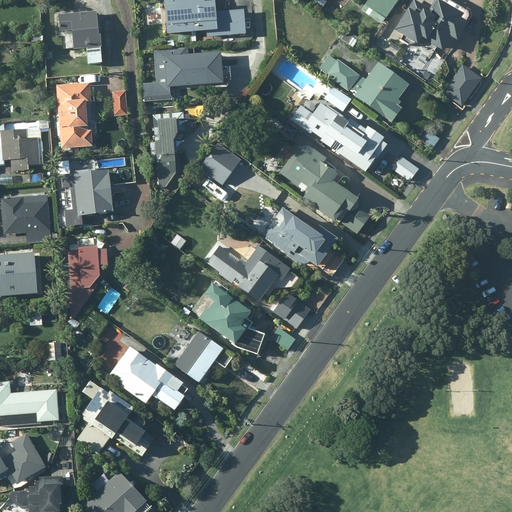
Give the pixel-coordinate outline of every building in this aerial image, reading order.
[(205,37),(245,34),(243,9),(216,11),(214,0),(163,0),(167,36),(205,32),(205,37)] [(329,3),(324,0),(315,0),(313,4),(324,11),(329,3)] [(404,0),(373,0),(365,12),(386,26),(404,0)] [(473,10),(455,0),(436,0),(431,9),(416,0),(414,0),(408,10),(411,12),(399,31),(423,44),(427,36),(433,39),(431,42),(445,50),(447,47),(449,48),(456,38),(460,40),(475,17),(473,10)] [(104,65),(100,14),(61,17),(63,34),(75,32),(77,52),(90,51),(91,66),(104,65)] [(346,30),(341,39),(354,48),(360,39),(346,30)] [(176,89),(228,85),(226,55),(180,58),(179,48),(155,50),(158,84),(151,85),(152,103),(176,101),(176,89)] [(356,96),(396,124),(405,110),(400,106),(403,102),(401,101),(410,87),(379,65),(368,80),(340,60),(339,61),(330,56),(320,71),(351,92),(353,89),(358,93),(356,96)] [(483,79),(462,65),(443,92),(464,107),(466,103),(483,79)] [(92,84),(58,86),(63,151),(96,148),(95,133),(90,133),(90,130),(93,130),(91,104),(93,103),(92,84)] [(333,88),(324,100),(342,113),(351,101),(333,88)] [(127,92),(114,93),(117,118),(129,117),(127,92)] [(354,130),(323,108),(311,126),(316,130),(317,128),(322,131),(323,142),(370,175),(391,145),(359,123),(354,130)] [(163,142),(158,142),(161,186),(169,185),(177,175),(186,161),(184,139),(188,132),(187,119),(161,122),(163,142)] [(433,151),(440,139),(424,129),(417,141),(433,151)] [(31,166),(41,165),(39,138),(29,139),(28,130),(2,132),(4,161),(13,161),(13,172),(31,171),(31,166)] [(329,160),(316,150),(312,156),(305,151),(288,173),(297,178),(297,179),(310,188),(304,198),(359,236),(377,211),(335,183),(341,175),(326,164),(329,160)] [(232,170),(207,152),(197,165),(222,183),(232,170)] [(411,181),(419,170),(402,158),(393,169),(411,181)] [(116,213),(111,171),(63,176),(64,189),(77,187),(80,211),(66,213),(68,228),(85,226),(84,217),(116,213)] [(52,242),(49,202),(25,204),(24,197),(3,199),(5,236),(27,234),(28,244),(52,242)] [(335,277),(346,261),(334,252),(342,240),(322,227),(319,231),(284,208),(263,236),(277,244),(275,246),(292,256),(295,251),(313,261),(335,277)] [(182,250),(187,242),(179,235),(172,244),(182,250)] [(99,250),(98,247),(94,247),(93,239),(77,241),(78,244),(63,245),(69,317),(75,317),(90,295),(83,290),(90,290),(100,277),(99,267),(107,266),(106,249),(99,250)] [(145,270),(163,255),(151,242),(134,257),(145,270)] [(208,263),(262,301),(278,278),(284,282),(293,269),(259,246),(245,266),(219,247),(208,263)] [(0,297),(41,294),(37,254),(0,258),(0,261),(1,272),(0,272),(0,297)] [(254,313),(215,285),(208,296),(216,302),(210,311),(208,309),(201,319),(238,345),(237,348),(261,356),(268,336),(244,327),(254,313)] [(286,294),(273,313),(298,330),(310,311),(286,294)] [(28,310),(29,326),(43,326),(42,310),(28,310)] [(100,338),(111,323),(101,316),(98,321),(91,315),(83,326),(100,338)] [(71,318),(65,325),(73,332),(79,325),(71,318)] [(294,348),(297,341),(279,328),(272,338),(290,350),(294,348)] [(224,353),(226,352),(201,334),(178,367),(202,384),(218,361),(228,368),(233,360),(224,353)] [(63,361),(61,343),(50,344),(52,361),(63,361)] [(181,394),(186,385),(132,349),(112,379),(149,403),(154,395),(178,411),(187,398),(181,394)] [(12,383),(0,383),(0,417),(1,417),(1,427),(42,425),(42,423),(61,421),(59,392),(13,395),(12,383)] [(137,409),(112,392),(110,394),(103,389),(85,415),(86,421),(89,423),(77,441),(99,456),(112,437),(143,458),(153,444),(146,438),(149,433),(130,420),(137,409)] [(19,480),(46,465),(27,431),(13,439),(12,437),(0,443),(0,478),(14,471),(19,480)] [(153,511),(155,510),(120,473),(95,495),(93,492),(82,503),(90,511),(153,511)] [(65,511),(64,475),(36,476),(36,480),(33,480),(33,486),(27,487),(27,491),(12,492),(7,498),(22,509),(27,509),(27,511),(65,511)]
